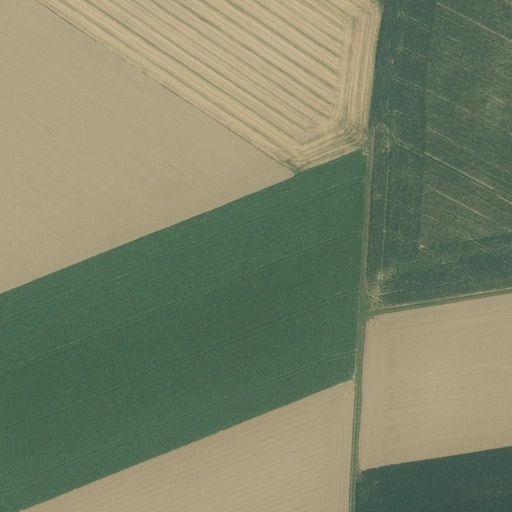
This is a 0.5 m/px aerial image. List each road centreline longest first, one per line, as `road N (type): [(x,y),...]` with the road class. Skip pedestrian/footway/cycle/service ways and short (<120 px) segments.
road 1 (track): [(351,511),(369,126)]
road 2 (track): [(360,313),(511,289)]
